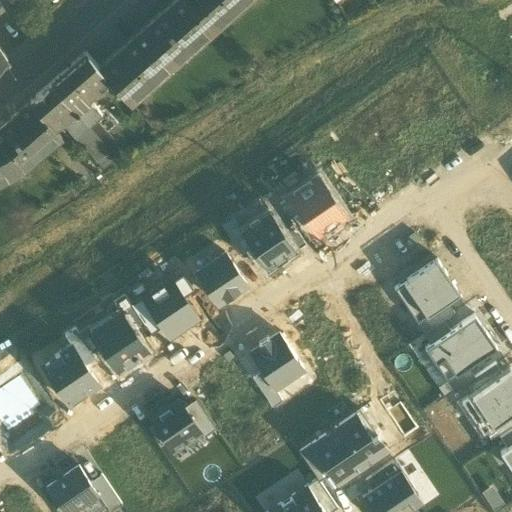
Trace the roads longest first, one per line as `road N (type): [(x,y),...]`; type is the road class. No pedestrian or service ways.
road 1 (residential): [(0,474),(21,470),(423,197)]
road 2 (residential): [(423,197),(511,327)]
road 3 (tertiary): [(0,94),(104,0)]
road 4 (residential): [(511,193),(486,155),(423,197)]
